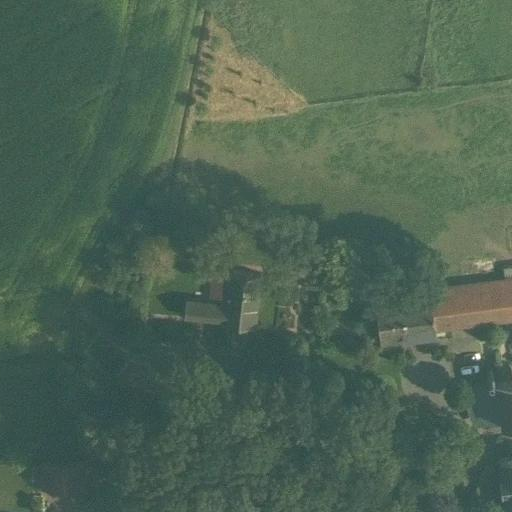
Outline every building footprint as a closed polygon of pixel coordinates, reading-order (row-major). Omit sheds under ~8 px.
[(259,274),(226,270),(223,302),(221,318),(254,322),(259,274)] [(511,276),(437,286),(442,326),(511,316),(511,276)] [(442,326),(437,286),(409,290),(410,296),(376,300),(381,339),(435,332),(435,327),(442,326)] [(221,318),(223,302),(191,299),(190,315),(221,318)] [(502,421),(511,419),(511,377),(496,379),(502,420),(502,421)] [(502,420),(496,379),(466,383),(470,415),(483,413),(484,422),(502,420)] [(386,389),(368,392),(375,437),(393,434),(386,389)] [(449,452),(415,457),(417,473),(451,469),(449,452)] [(504,506),(511,505),(511,453),(498,455),(504,506)] [(108,484),(103,459),(100,459),(41,462),(42,487),(108,484)]
